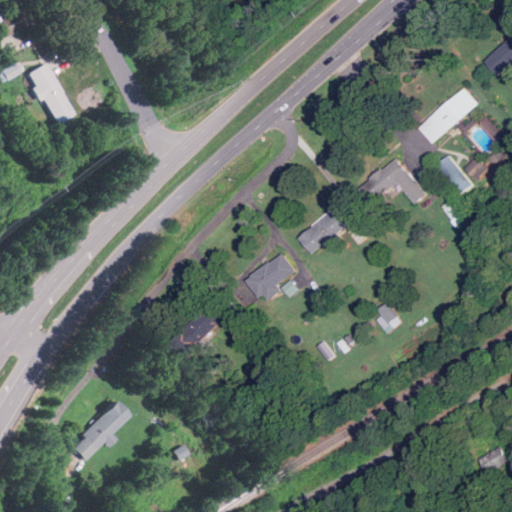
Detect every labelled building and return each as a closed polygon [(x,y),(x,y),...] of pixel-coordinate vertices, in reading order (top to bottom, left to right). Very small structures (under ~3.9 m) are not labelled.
[(511,67),(511,36),(487,61),(502,77),(511,67)] [(0,71),(4,79),(21,69),(15,60),(0,68),(0,71)] [(27,71),(50,124),(70,115),(46,62),(27,71)] [(480,103),(466,87),(421,127),(435,142),(480,103)] [(507,139),(489,114),(482,120),(499,145),(507,139)] [(474,185),(451,154),(438,164),(461,195),(474,185)] [(479,179),(490,167),(478,156),(468,168),(479,179)] [(428,194),(400,157),(362,186),(374,202),(400,182),(416,203),(428,194)] [(302,236),(315,253),(327,243),(328,245),(357,222),(342,204),(302,236)] [(282,289),(279,283),(298,271),(285,253),(248,278),(264,302),(282,289)] [(199,343),(231,311),(217,297),(185,330),(199,343)] [(377,310),(387,329),(401,322),(392,303),(377,310)] [(83,459),(102,441),(107,446),(116,439),(110,432),(129,415),(115,401),(69,445),(83,459)] [(185,453),(181,445),(170,450),(174,458),(185,453)] [(492,475),(511,462),(501,446),(481,459),(492,475)]
